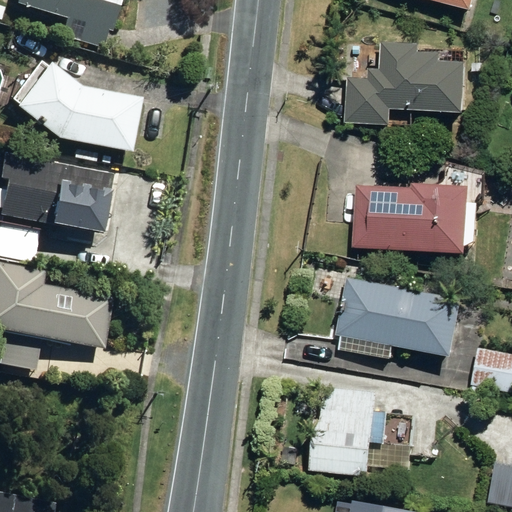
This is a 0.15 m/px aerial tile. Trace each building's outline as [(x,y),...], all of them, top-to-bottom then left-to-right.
[(49,35),(91,47),(96,30),(99,31),(107,0),(1,0),(0,4),(54,18),(49,35)] [(419,0),(459,11),(461,0),(419,0)] [(338,123),(379,125),(381,110),(449,114),(452,64),(428,63),(429,54),(407,53),(408,45),(372,42),(371,71),(360,70),(359,78),(341,77),(338,123)] [(57,133),(132,147),(142,94),(83,83),(46,56),(13,102),(57,133)] [(1,209),(103,228),(113,170),(4,150),(0,171),(0,173),(8,175),(1,209)] [(150,187),(164,189),(166,180),(152,178),(150,187)] [(345,248),(451,255),(456,187),(402,184),(401,189),(349,186),(345,248)] [(0,252),(34,259),(40,229),(0,221),(0,252)] [(0,353),(0,360),(35,367),(40,339),(103,349),(113,296),(13,278),(0,353)] [(341,278),(328,335),(435,357),(448,301),(341,278)] [(464,392),(485,395),(485,391),(504,394),(510,355),(470,349),(464,392)] [(300,471),(357,477),(361,445),(372,447),(375,413),(364,411),(366,392),(314,387),(310,421),(305,420),(300,471)] [(277,466),(290,467),(291,449),(279,448),(277,466)] [(511,504),(511,467),(499,465),(492,501),(511,504)] [(0,490),(0,511),(53,511),(55,502),(0,490)] [(391,511),(340,502),(338,511),(391,511)]
